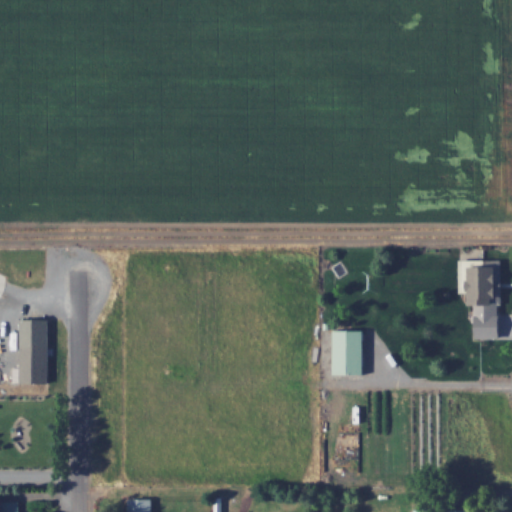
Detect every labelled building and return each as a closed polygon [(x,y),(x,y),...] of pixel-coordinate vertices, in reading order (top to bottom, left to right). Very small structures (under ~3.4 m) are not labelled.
[(476,339),(504,338),(501,259),(473,260),(476,339)] [(367,330),(332,330),(332,375),(367,375),(367,330)] [(21,345),(21,383),(51,383),(51,345),(21,345)] [(154,511),(154,497),(133,497),(132,511),(154,511)] [(0,511),(23,511),(24,500),(0,501),(0,511)]
